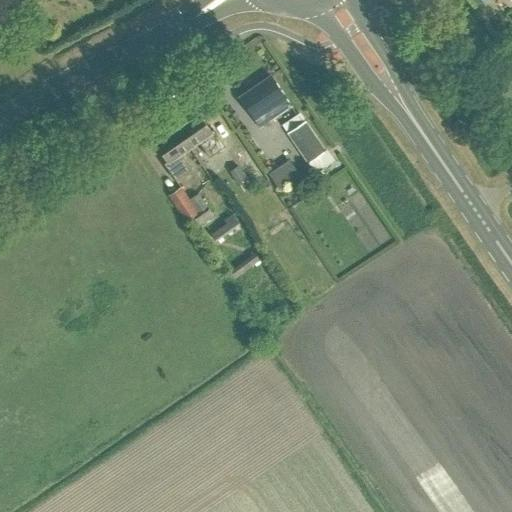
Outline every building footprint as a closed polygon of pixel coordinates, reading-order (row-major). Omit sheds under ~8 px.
[(239,97),(260,128),(291,106),(285,98),(286,98),(270,76),(239,97)] [(177,131),(190,148),(198,142),(209,158),(225,147),(213,130),(211,131),(199,115),(177,131)] [(325,151),(304,121),(288,133),(308,163),(316,173),(334,161),(326,150),(325,151)] [(164,164),(176,181),(192,170),(181,154),(190,148),(177,131),(155,146),(167,162),(164,164)] [(227,174),(237,188),(246,181),(236,167),(227,174)] [(208,205),(200,193),(191,199),(182,186),(169,195),(186,220),(208,205)] [(215,217),(209,208),(195,218),(201,226),(215,217)] [(227,223),(211,233),(216,240),(240,224),(233,214),(224,219),(227,223)] [(230,271),(235,278),(261,259),(256,252),(230,271)]
